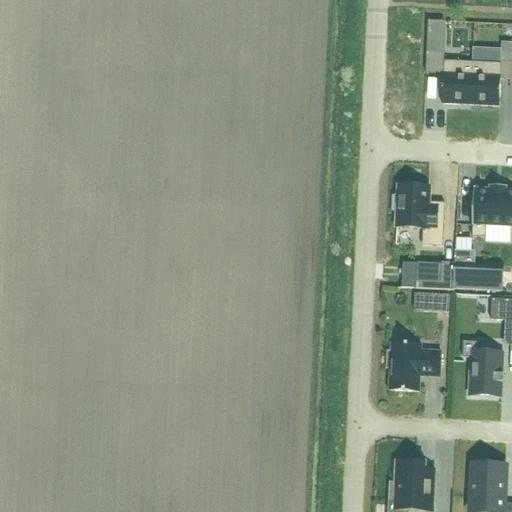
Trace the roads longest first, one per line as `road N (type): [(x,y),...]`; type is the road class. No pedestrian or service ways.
road 1 (residential): [(359,425),(371,146)]
road 2 (residential): [(359,425),(511,433)]
road 3 (residential): [(375,0),(371,146)]
road 4 (residential): [(371,146),(511,154)]
